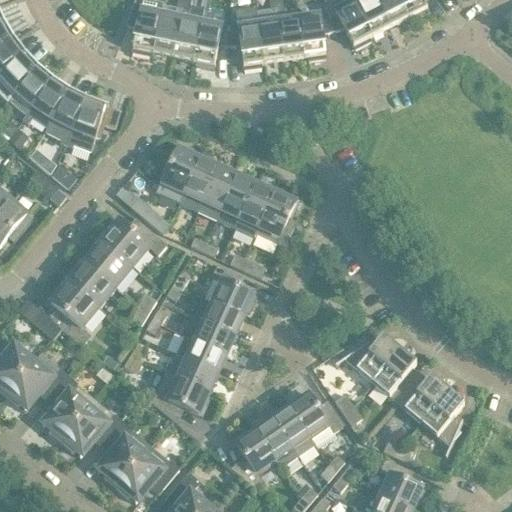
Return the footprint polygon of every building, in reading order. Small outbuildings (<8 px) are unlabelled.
[(160,18),(163,5),(136,0),(125,29),(136,34),(131,56),(149,60),(150,57),(153,57),(160,18)] [(182,14),(185,0),(178,0),(176,13),(182,14)] [(185,0),(182,14),(189,16),(191,0),(185,0)] [(258,28),(264,68),(284,65),(278,25),(277,17),(274,0),(267,0),(270,14),(256,16),(258,28)] [(274,0),(277,17),(284,17),(281,0),(274,0)] [(369,42),(372,41),(353,5),(350,0),(348,0),(343,3),(337,1),(324,7),(329,22),(333,36),(344,33),(354,53),(370,45),(369,42)] [(390,32),(373,0),(363,0),(353,5),(372,41),(390,32)] [(408,22),(396,0),(373,0),(390,32),(408,22)] [(420,0),(396,0),(408,22),(411,21),(412,24),(428,16),(420,0)] [(256,14),(235,16),(237,31),(258,28),(256,16),(256,14)] [(173,61),(181,22),(160,18),(153,57),(173,61)] [(322,39),(333,36),(329,22),(320,25),(319,19),(298,22),(304,62),(307,62),(308,65),(325,62),(322,39)] [(193,66),(200,26),(181,22),(173,61),(193,66)] [(278,25),(284,65),(304,62),(298,22),(278,25)] [(4,26),(0,27),(0,51),(14,42),(4,26)] [(217,50),(229,50),(229,36),(220,36),(221,31),(200,26),(193,66),(196,66),(195,69),(213,73),(217,50)] [(261,68),(264,68),(258,28),(237,31),(238,36),(229,36),(229,50),(240,51),(243,74),(261,71),(261,68)] [(0,78),(25,57),(14,42),(0,51),(0,78)] [(0,78),(0,98),(6,105),(7,103),(8,104),(39,71),(25,57),(0,78)] [(8,104),(26,119),(22,125),(53,84),(39,71),(8,104)] [(32,123),(46,133),(52,124),(69,94),(53,84),(22,125),(28,129),(32,123)] [(59,147),(65,150),(86,103),(69,94),(52,124),(46,133),(43,137),(60,145),(59,147)] [(105,110),(86,103),(65,150),(72,153),(73,150),(89,157),(94,143),(95,141),(100,142),(103,130),(99,129),(105,110)] [(7,124),(0,133),(0,134),(10,142),(17,131),(7,124)] [(17,132),(9,144),(18,152),(28,141),(17,132)] [(162,188),(183,198),(199,163),(200,160),(177,149),(169,167),(171,168),(162,188)] [(199,163),(183,198),(178,208),(197,217),(218,172),(199,163)] [(218,172),(197,217),(216,225),(236,180),(218,172)] [(36,175),(28,185),(49,202),(57,193),(36,175)] [(234,234),(255,189),(236,180),(216,225),(234,234)] [(255,189),(234,234),(253,242),(258,232),(273,197),(255,189)] [(273,197),(258,232),(279,241),(288,222),(290,223),(298,204),(276,194),(274,197),(273,197)] [(0,218),(10,206),(0,197),(0,218)] [(130,211),(155,232),(162,222),(138,202),(130,211)] [(10,206),(0,218),(0,249),(14,232),(20,237),(30,225),(24,220),(26,219),(10,206)] [(162,222),(155,232),(163,238),(170,229),(162,222)] [(98,244),(132,272),(149,251),(158,259),(166,249),(141,228),(133,238),(116,223),(98,244)] [(190,251),(202,256),(206,247),(194,242),(190,251)] [(132,272),(98,244),(98,245),(100,247),(84,267),(115,292),(132,272)] [(206,247),(202,256),(213,261),(218,252),(206,247)] [(239,273),(244,262),(234,258),(229,269),(239,273)] [(244,262),(239,273),(260,283),(265,272),(244,262)] [(64,285),(98,313),(115,292),(84,267),(68,285),(66,283),(64,285)] [(208,306),(242,322),(246,315),(249,316),(256,301),(234,291),(239,280),(217,270),(212,281),(218,284),(208,306)] [(173,289),(181,294),(188,283),(179,277),(173,289)] [(64,285),(47,305),(57,313),(49,323),(81,350),(89,340),(81,333),(98,313),(64,285)] [(181,294),(173,289),(166,300),(174,305),(181,294)] [(137,311),(148,318),(155,305),(145,299),(137,311)] [(242,322),(208,306),(201,303),(192,321),(234,341),(242,322)] [(148,318),(137,311),(129,324),(140,330),(148,318)] [(151,324),(160,329),(166,319),(158,314),(151,324)] [(42,317),(34,327),(52,343),(61,333),(49,323),(42,317)] [(234,341),(192,321),(184,340),(225,359),(234,341)] [(160,329),(151,324),(145,334),(154,339),(160,329)] [(175,359),(217,378),(225,359),(184,340),(175,359)] [(373,354),(366,349),(344,364),(372,387),(397,358),(380,344),(373,354)] [(335,370),(344,364),(366,349),(369,347),(368,346),(335,368),(335,370)] [(0,396),(5,400),(33,366),(35,363),(16,348),(5,361),(1,358),(0,359),(0,396)] [(130,359),(139,364),(146,353),(137,348),(130,359)] [(42,394),(51,401),(67,381),(40,358),(35,363),(33,366),(5,400),(17,410),(20,407),(25,412),(23,414),(24,415),(42,394)] [(396,407),(421,378),(397,358),(372,387),(396,407)] [(107,359),(102,366),(113,374),(118,366),(107,359)] [(139,364),(130,359),(123,370),(132,376),(139,364)] [(217,378),(175,359),(167,377),(174,380),(208,396),(217,378)] [(421,378),(396,407),(420,427),(445,398),(421,378)] [(205,403),(208,396),(174,380),(164,403),(158,400),(160,397),(148,391),(144,403),(153,409),(172,425),(179,410),(201,420),(208,405),(205,403)] [(48,436),(60,446),(95,405),(87,398),(74,401),(70,398),(72,395),(71,395),(77,388),(67,381),(51,401),(59,408),(42,429),(43,430),(45,428),(50,432),(48,436)] [(294,409),(288,412),(317,454),(336,441),(333,436),(343,429),(330,409),(320,416),(306,396),(292,406),(294,409)] [(334,406),(343,418),(353,410),(345,398),(334,406)] [(461,412),(445,398),(420,427),(449,451),(460,426),(453,421),(461,412)] [(97,440),(106,447),(123,427),(114,419),(109,425),(106,422),(106,415),(95,405),(60,446),(72,456),(75,453),(81,458),(79,460),(80,461),(97,440)] [(353,410),(343,418),(351,430),(361,422),(353,410)] [(272,424),(296,461),(298,460),(301,465),(317,454),(288,412),(272,424)] [(461,423),(460,426),(449,451),(445,460),(446,461),(462,424),(461,423)] [(296,461),(272,424),(255,436),(276,467),(280,472),(296,461)] [(103,482),(115,492),(143,459),(125,444),(127,441),(127,440),(132,434),(123,427),(106,447),(115,454),(97,475),(98,476),(100,474),(106,478),(103,482)] [(276,467),(255,436),(250,439),(248,436),(234,446),(247,467),(233,476),(252,492),(261,486),(257,480),(276,467)] [(396,462),(401,450),(388,444),(383,456),(396,462)] [(401,450),(396,462),(409,468),(415,456),(401,450)] [(161,473),(143,459),(115,492),(128,502),(130,499),(136,504),(134,506),(135,507),(153,486),(161,493),(178,473),(169,465),(164,472),(163,471),(161,473)] [(327,471),(335,477),(344,466),(336,459),(327,471)] [(386,478),(377,499),(405,511),(411,511),(414,508),(417,510),(424,494),(402,484),(407,473),(385,463),(380,475),(386,478)] [(339,481),(347,487),(356,476),(349,470),(339,481)] [(335,477),(327,471),(319,480),(327,486),(335,477)] [(208,511),(211,510),(192,494),(197,488),(186,479),(169,500),(180,508),(176,511),(208,511)] [(347,487),(339,481),(332,490),(339,496),(347,487)] [(302,501),(309,507),(317,498),(309,492),(302,501)] [(374,511),(405,511),(377,499),(376,499),(380,501),(374,511)] [(305,511),(309,507),(302,501),(292,511),(305,511)] [(314,511),(315,511),(326,511),(329,508),(322,502),(314,511)]
